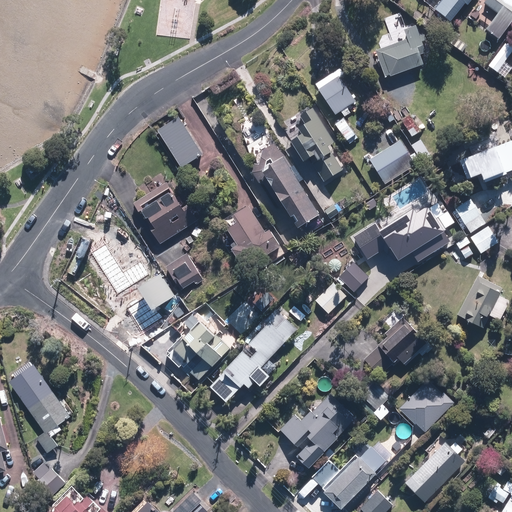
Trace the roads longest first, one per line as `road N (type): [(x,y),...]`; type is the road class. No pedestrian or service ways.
road 1 (tertiary): [(11,279),(130,112),(259,31),(291,0)]
road 2 (residential): [(11,279),(113,354),(267,511)]
